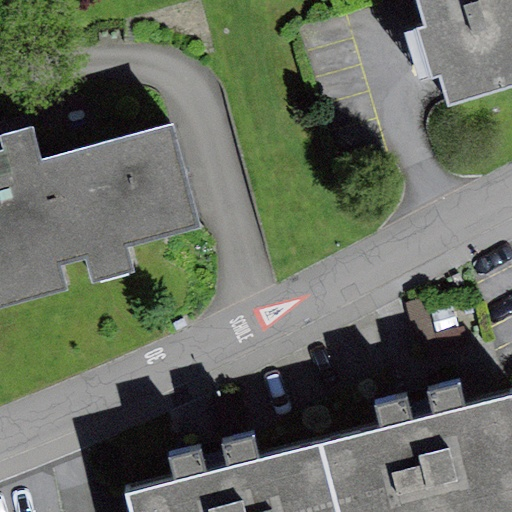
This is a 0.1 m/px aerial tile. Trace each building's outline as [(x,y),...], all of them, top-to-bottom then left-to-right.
[(511,0),(405,0),(406,1),(411,0),(414,0),(425,36),(416,44),(431,90),(443,90),(450,116),(511,99),(511,0)] [(0,318),(71,300),(65,275),(83,270),(90,297),(141,284),(134,258),(205,240),(176,130),(42,166),(35,138),(7,145),(10,159),(0,161),(0,318)] [(415,313),(419,366),(470,362),(466,310),(415,313)] [(384,441),(323,457),(336,511),(511,511),(511,406),(466,418),(461,397),(432,405),(437,424),(425,427),(412,431),(408,411),(378,419),(384,441)] [(336,511),(323,457),(256,473),(250,451),(223,458),(228,478),(219,480),(209,483),(202,459),(170,468),(176,491),(128,503),(129,511),(336,511)]
